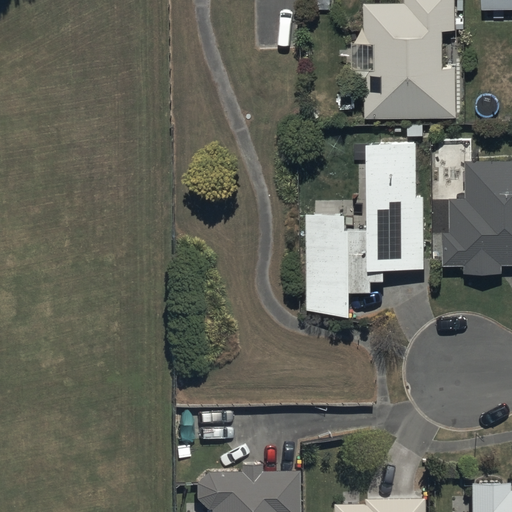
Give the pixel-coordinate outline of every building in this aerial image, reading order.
[(402,0),(403,1),(362,1),(362,44),(372,43),(372,66),(363,66),(364,115),(454,114),(453,67),(441,67),(441,28),(454,28),(453,0),(402,0)] [(511,0),(479,0),(479,9),(511,8),(511,0)] [(342,212),(304,212),(305,309),(349,316),(347,292),(371,291),(371,280),(383,280),(382,268),(423,267),(422,195),(416,195),(415,140),(364,142),(366,228),(343,227),(342,212)] [(449,230),(440,230),(441,265),(462,264),(463,274),(502,273),(502,264),(511,263),(511,158),(464,160),(465,197),(448,197),(449,230)] [(297,511),(297,471),(260,471),(260,464),(243,464),(243,471),(208,471),(197,482),(197,498),(208,508),(211,508),(211,511),(297,511)] [(506,482),(468,483),(468,511),(511,511),(511,489),(506,489),(506,482)] [(423,511),(423,497),(364,498),(364,503),(333,503),(333,511),(423,511)]
